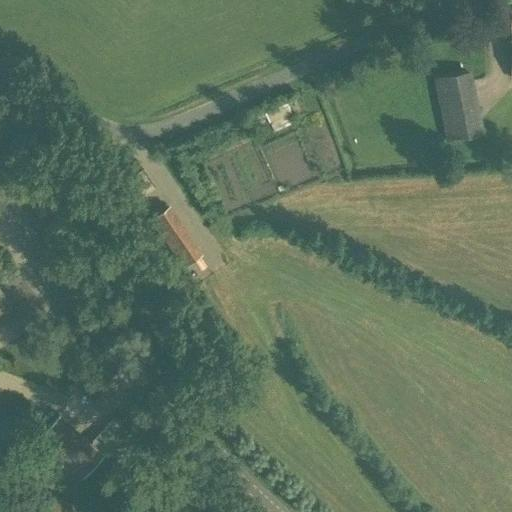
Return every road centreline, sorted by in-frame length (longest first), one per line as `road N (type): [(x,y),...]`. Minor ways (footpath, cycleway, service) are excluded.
road 1 (unclassified): [(0,65),(31,66),(89,121),(153,132),(376,36),(437,0)]
road 2 (tertiary): [(268,511),(126,385),(54,306),(0,193)]
